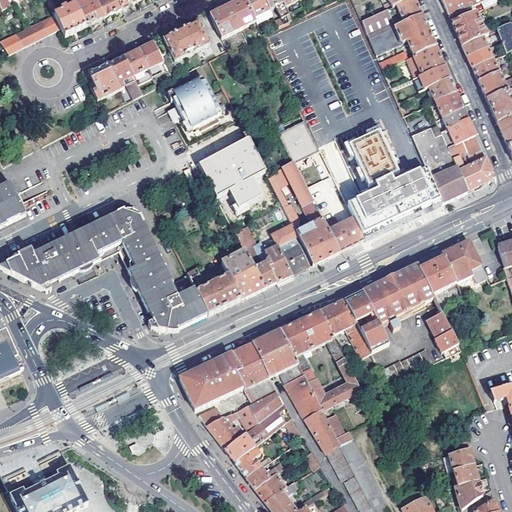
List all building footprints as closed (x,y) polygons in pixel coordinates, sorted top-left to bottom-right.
[(0,0),(0,10),(2,14),(9,10),(3,0),(6,0),(7,1),(8,0),(0,0)] [(104,0),(96,4),(104,21),(122,12),(115,0),(104,0)] [(115,0),(122,12),(137,4),(135,0),(115,0)] [(263,0),(246,0),(245,1),(256,24),(258,27),(273,19),(271,16),(263,0)] [(263,0),(271,16),(285,10),(280,0),(263,0)] [(280,0),(285,10),(305,0),(280,0)] [(388,0),(390,3),(383,6),(386,13),(390,11),(411,0),(388,0)] [(398,29),(421,17),(415,3),(413,0),(411,0),(390,11),(398,29)] [(484,2),(482,0),(444,0),(442,1),(448,15),(449,18),(484,2)] [(221,41),(256,24),(245,1),(210,19),(221,41)] [(95,3),(77,12),(86,30),(104,21),(96,4),(95,3)] [(55,19),(58,26),(61,31),(66,40),(86,30),(77,12),(76,9),(55,19)] [(462,47),(484,37),(488,35),(487,32),(485,33),(476,14),(452,24),(454,27),(462,47)] [(370,42),(389,33),(381,15),(362,24),(370,42)] [(42,23),(46,32),(58,26),(55,19),(54,17),(42,23)] [(370,42),(378,59),(402,47),(403,49),(408,47),(413,59),(435,48),(428,32),(421,17),(398,29),(389,33),(370,42)] [(289,18),(275,25),(278,31),(292,24),(289,18)] [(29,30),(34,38),(46,32),(42,23),(29,30)] [(199,24),(163,42),(174,64),(186,58),(188,58),(189,58),(192,58),(193,57),(194,57),(194,55),(195,54),(210,46),(199,24)] [(511,24),(497,32),(507,55),(511,52),(511,24)] [(61,31),(58,26),(46,32),(49,37),(61,31)] [(15,37),(20,45),(34,38),(29,30),(15,37)] [(46,32),(34,38),(37,43),(49,37),(46,32)] [(1,45),(5,52),(20,45),(15,37),(1,45)] [(468,59),(489,49),(484,37),(462,47),(463,49),(468,59)] [(34,38),(20,45),(23,50),(37,43),(34,38)] [(20,45),(5,52),(9,57),(23,50),(20,45)] [(154,47),(139,54),(148,72),(158,67),(163,65),(154,47)] [(408,62),(406,62),(411,73),(420,69),(424,77),(444,68),(437,51),(435,48),(413,59),(408,62)] [(473,70),(494,61),(489,49),(468,59),(469,61),(473,70)] [(139,54),(125,61),(134,79),(148,72),(139,54)] [(380,66),(384,74),(406,62),(408,62),(404,54),(380,66)] [(108,69),(119,92),(124,89),(122,84),(125,83),(133,101),(142,96),(134,79),(125,61),(108,69)] [(474,73),(479,84),(502,72),(501,69),(498,70),(494,61),(473,70),(474,73)] [(158,67),(148,72),(152,79),(162,74),(158,67)] [(503,71),(504,74),(505,75),(511,72),(511,67),(503,71)] [(424,77),(419,80),(426,92),(430,90),(450,81),(449,79),(444,68),(424,77)] [(98,94),(93,96),(97,104),(120,93),(119,92),(108,69),(90,78),(98,94)] [(420,69),(411,73),(415,82),(419,80),(424,77),(420,69)] [(502,72),(479,84),(486,100),(488,102),(508,92),(505,85),(500,76),(504,74),(503,71),(502,72)] [(426,92),(419,80),(415,82),(414,82),(420,95),(426,92)] [(190,132),(220,117),(201,81),(172,96),(174,101),(171,103),(175,110),(184,128),(187,126),(190,132)] [(436,104),(456,94),(451,83),(450,81),(430,90),(434,99),(436,104)] [(511,96),(511,89),(508,92),(488,102),(497,122),(498,125),(511,117),(511,101),(510,97),(511,96)] [(457,96),(456,94),(436,104),(433,105),(435,108),(437,107),(442,120),(463,111),(457,96)] [(444,132),(468,122),(464,113),(463,111),(442,120),(446,128),(443,130),(444,132)] [(511,117),(498,125),(500,130),(502,134),(505,142),(511,157),(511,117)] [(293,162),(318,150),(304,121),(279,133),(293,162)] [(441,137),(447,150),(476,139),(475,136),(468,122),(444,132),(440,134),(441,137)] [(468,196),(456,170),(447,150),(441,137),(435,140),(431,130),(412,138),(427,172),(431,182),(443,207),(456,201),(468,196)] [(387,131),(357,144),(376,188),(345,203),(365,245),(374,241),(422,218),(420,213),(431,208),(438,204),(424,173),(417,177),(397,185),(395,179),(406,174),(387,131)] [(251,136),(199,158),(216,197),(230,191),(235,203),(231,204),(235,212),(265,200),(254,175),(266,170),(251,136)] [(447,150),(456,170),(468,196),(472,194),(491,185),(493,177),(476,139),(447,150)] [(420,213),(422,218),(433,212),(443,207),(431,182),(427,172),(424,173),(438,204),(431,208),(420,213)] [(302,183),(297,174),(287,179),(302,208),(311,228),(301,233),(298,226),(299,225),(291,208),(287,209),(285,205),(281,207),(283,210),(291,227),(298,240),(313,269),(321,266),(327,263),(335,259),(340,256),(323,222),(322,223),(312,203),(310,199),(302,183)] [(273,179),(268,182),(281,207),(285,205),(286,205),(273,179)] [(302,183),(310,199),(314,197),(306,181),(302,183)] [(0,228),(26,216),(21,204),(16,194),(11,183),(0,187),(0,228)] [(344,202),(338,205),(343,214),(340,216),(345,227),(334,232),(327,219),(331,217),(320,194),(314,197),(310,199),(312,203),(322,223),(323,222),(340,256),(353,250),(365,245),(345,203),(344,202)] [(344,202),(340,194),(335,197),(338,205),(344,202)] [(163,333),(172,335),(174,333),(179,331),(185,329),(210,318),(189,278),(173,284),(139,218),(137,219),(125,215),(124,212),(76,235),(33,255),(30,251),(16,257),(17,260),(0,268),(1,272),(23,283),(28,280),(31,287),(41,292),(50,288),(48,285),(57,280),(59,283),(63,281),(76,274),(93,265),(106,259),(113,255),(122,251),(126,257),(131,267),(135,276),(144,295),(156,319),(163,333)] [(254,245),(246,229),(235,235),(245,252),(266,292),(280,286),(281,285),(293,279),(278,251),(295,242),(298,240),(291,227),(274,236),(272,233),(269,234),(272,240),(267,243),(270,250),(264,253),(258,243),(254,245)] [(310,271),(295,242),(278,251),(293,279),(301,275),(310,271)] [(442,256),(444,260),(457,284),(474,276),(481,272),(479,268),(482,267),(470,243),(442,256)] [(511,282),(511,272),(510,268),(511,267),(511,243),(499,248),(510,278),(511,282)] [(266,292),(245,252),(222,265),(229,279),(242,303),(246,301),(251,299),(259,295),(266,292)] [(457,284),(444,260),(441,261),(420,272),(433,296),(457,284)] [(388,323),(426,304),(435,299),(433,296),(420,272),(418,268),(405,274),(379,286),(368,292),(353,299),(344,303),(372,356),(390,347),(380,327),(388,323)] [(242,303),(229,279),(217,285),(216,282),(212,284),(213,287),(207,290),(197,271),(188,275),(189,278),(210,318),(221,313),(242,303)] [(474,276),(481,288),(488,286),(481,272),(474,276)] [(511,282),(510,278),(488,286),(481,288),(489,307),(511,299),(511,282)] [(436,302),(440,309),(446,306),(442,299),(436,302)] [(361,361),(372,356),(344,303),(338,306),(333,309),(320,315),(332,338),(346,331),(361,361)] [(426,304),(388,323),(393,332),(401,329),(398,322),(428,308),(426,304)] [(332,338),(320,315),(313,318),(307,321),(294,327),(280,333),(322,414),(328,410),(361,393),(332,338)] [(439,340),(453,333),(443,315),(430,321),(439,340)] [(3,337),(0,330),(0,380),(20,373),(3,337)] [(263,364),(272,380),(292,370),(297,381),(288,386),(326,457),(340,449),(337,442),(322,414),(280,333),(269,339),(260,343),(253,346),(263,364)] [(461,354),(464,353),(460,347),(453,333),(439,340),(438,341),(445,355),(447,354),(449,359),(453,358),(455,361),(462,358),(461,354)] [(475,341),(460,347),(464,353),(477,348),(475,341)] [(253,368),(263,364),(253,346),(251,347),(244,350),(253,368)] [(263,364),(253,368),(244,350),(236,354),(231,356),(239,375),(235,377),(243,390),(244,392),(272,380),(263,364)] [(389,386),(434,362),(427,350),(402,363),(402,362),(382,372),(389,386)] [(195,413),(243,390),(235,377),(239,375),(231,356),(228,358),(214,364),(195,373),(187,377),(180,380),(195,413)] [(278,392),(272,380),(244,392),(252,405),(278,392)] [(511,387),(491,393),(495,403),(504,401),(507,400),(510,409),(511,408),(511,387)] [(249,434),(243,438),(239,442),(225,452),(227,455),(235,465),(255,449),(286,425),(294,419),(278,392),(252,405),(235,415),(238,420),(249,434)] [(222,421),(216,410),(199,417),(203,423),(208,429),(222,421)] [(322,414),(337,442),(343,439),(328,410),(322,414)] [(229,428),(233,425),(235,423),(234,422),(238,420),(235,415),(222,421),(208,429),(223,450),(225,452),(239,442),(229,428)] [(286,425),(297,441),(304,437),(294,419),(286,425)] [(243,438),(233,425),(229,428),(239,442),(243,438)] [(340,449),(373,510),(373,511),(388,511),(375,486),(349,435),(343,439),(337,442),(340,449)] [(454,455),(470,451),(468,442),(451,446),(454,455)] [(137,445),(129,448),(132,454),(139,451),(137,445)] [(262,470),(255,460),(261,456),(255,449),(235,465),(237,468),(247,480),(262,470)] [(343,484),(354,478),(340,451),(329,457),(343,484)] [(448,474),(454,473),(474,467),(471,454),(470,451),(454,455),(443,458),(448,474)] [(321,468),(312,453),(304,459),(313,473),(321,468)] [(266,475),(262,470),(247,480),(248,483),(255,491),(277,476),(285,471),(281,466),(266,475)] [(458,487),(478,482),(474,467),(454,473),(458,487)] [(24,491),(10,498),(16,511),(79,511),(91,507),(71,468),(57,475),(59,478),(40,487),(26,494),(24,491)] [(257,494),(265,504),(286,491),(277,476),(255,491),(257,494)] [(345,484),(359,511),(369,511),(373,510),(370,507),(355,479),(345,484)] [(462,511),(483,498),(478,482),(458,487),(455,488),(462,511)] [(298,490),(295,485),(286,491),(265,504),(270,511),(294,511),(285,497),(298,490)] [(301,511),(304,510),(330,494),(328,491),(294,511),(301,511)] [(431,511),(425,500),(402,511),(431,511)]
